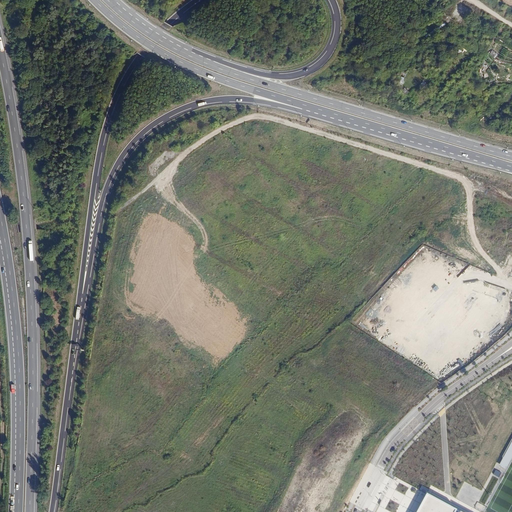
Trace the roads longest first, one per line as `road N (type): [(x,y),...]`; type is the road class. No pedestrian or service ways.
road 1 (track): [(68,511),(121,210),(216,130),(253,114),(511,202)]
road 2 (motorway): [(29,511),(27,230),(0,48)]
road 3 (motorway): [(84,284),(112,176),(131,145),(183,108),(255,100),(400,136)]
road 4 (primary): [(95,0),(167,55),(220,79),(400,136)]
road 5 (motorway): [(84,284),(112,104),(140,54),(195,0)]
road 6 (primary): [(511,157),(209,64)]
road 7 (motorway): [(0,225),(17,376),(16,511)]
road 8 (motorway): [(52,511),(84,284)]
road 9 (unclassified): [(504,352),(396,441),(355,511)]
road 10 (motorway): [(330,0),(332,47),(298,74),(209,64)]
road 11 (track): [(0,366),(0,501)]
